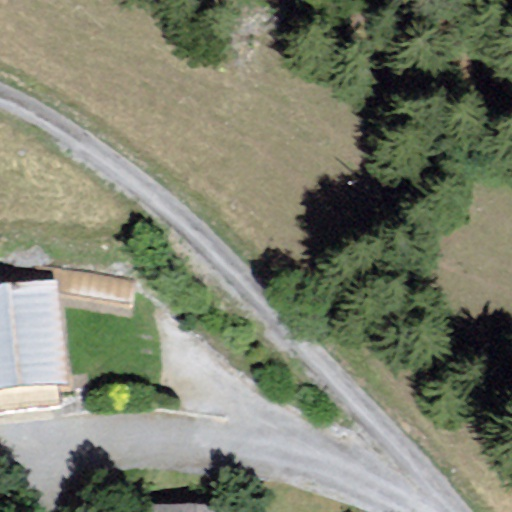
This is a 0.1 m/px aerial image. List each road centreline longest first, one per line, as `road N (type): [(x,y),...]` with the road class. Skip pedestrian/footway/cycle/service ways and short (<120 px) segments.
road 1 (track): [(0,94),(110,156),(200,230),(458,511)]
road 2 (track): [(10,449),(252,453),(413,511)]
